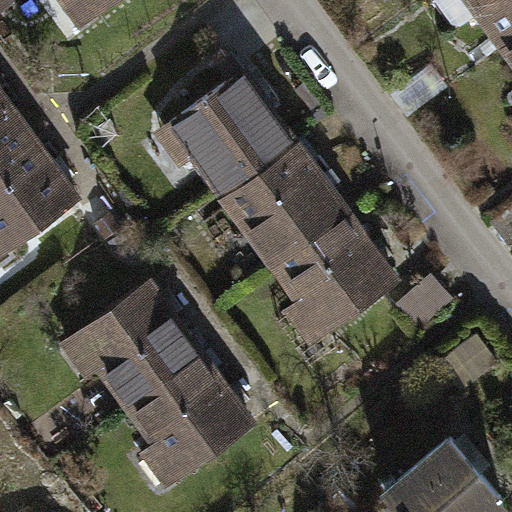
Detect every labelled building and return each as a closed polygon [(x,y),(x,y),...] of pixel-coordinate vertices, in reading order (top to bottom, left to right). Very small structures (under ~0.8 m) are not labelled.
[(114,0),(52,0),(73,29),(114,0)] [(511,0),(462,0),(497,46),(511,35),(511,0)] [(511,35),(497,46),(511,66),(511,88),(511,90),(511,91),(511,35)] [(217,192),(296,135),(244,64),(155,129),(178,162),(189,154),(217,192)] [(0,145),(28,126),(0,86),(0,145)] [(28,126),(0,145),(0,254),(79,198),(28,126)] [(268,261),(346,204),(296,135),(217,192),(268,261)] [(396,271),(346,204),(268,261),(292,295),(281,303),(305,337),(396,271)] [(126,402),(208,345),(155,271),(60,338),(88,377),(101,368),(126,402)] [(208,345),(126,402),(152,439),(138,448),(164,484),(259,417),(208,345)] [(499,511),(511,502),(447,430),(382,487),(404,511),(499,511)]
